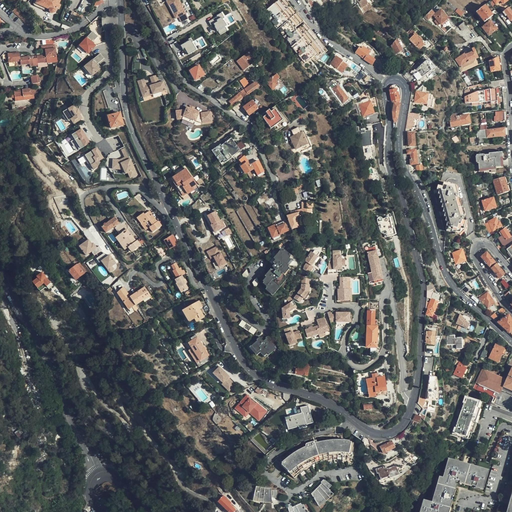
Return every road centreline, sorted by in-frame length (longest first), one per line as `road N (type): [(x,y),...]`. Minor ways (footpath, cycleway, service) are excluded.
road 1 (tertiary): [(122,63),(135,140),(244,365),(379,435),(401,426),(413,400),(422,297),(388,163),(387,81)]
road 2 (tertiary): [(387,81),(398,78),(405,87),(399,151),(440,262),(458,291),(511,341)]
road 3 (residential): [(275,184),(249,128),(185,83),(142,0)]
road 4 (unclassified): [(98,473),(54,368),(0,271)]
road 5 (residential): [(511,315),(473,254),(486,243),(511,272)]
road 6 (residential): [(387,81),(324,39),(292,0)]
